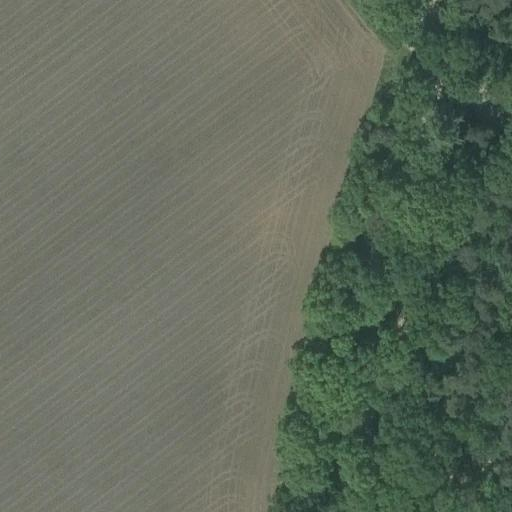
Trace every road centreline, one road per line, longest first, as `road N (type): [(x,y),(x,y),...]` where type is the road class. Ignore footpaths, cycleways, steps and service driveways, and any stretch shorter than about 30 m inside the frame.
road 1 (track): [(420,43),(426,134),(396,511)]
road 2 (unclassified): [(511,125),(375,0)]
